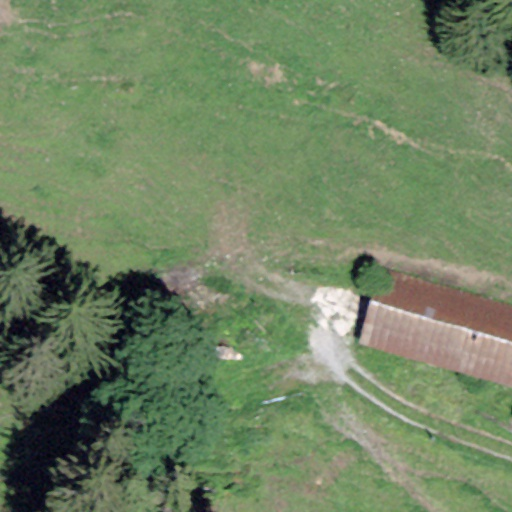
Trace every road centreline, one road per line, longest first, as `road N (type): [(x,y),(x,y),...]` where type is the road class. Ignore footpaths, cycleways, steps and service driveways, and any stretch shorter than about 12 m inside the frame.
road 1 (track): [(511,291),(386,262),(346,265),(325,283),(320,317),(344,368)]
road 2 (track): [(359,381),(344,368),(334,379),(355,446),(435,511)]
road 3 (track): [(359,381),(511,449)]
